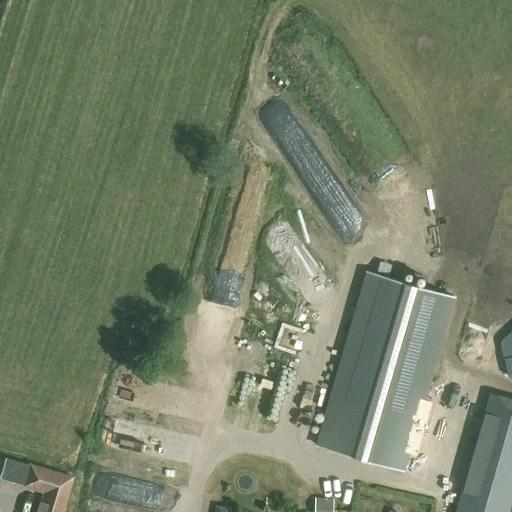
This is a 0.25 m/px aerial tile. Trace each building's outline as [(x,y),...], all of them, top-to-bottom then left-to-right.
[(318,446),(402,470),(453,296),(368,271),(318,446)] [(209,321),(235,324),(237,308),(211,306),(209,321)] [(511,330),(499,342),(507,378),(511,379),(511,330)] [(507,511),(511,496),(511,398),(491,393),(455,511),(507,511)] [(45,492),(42,502),(63,508),(72,477),(52,471),(45,492)] [(315,498),(313,511),(333,511),(334,499),(315,498)]
